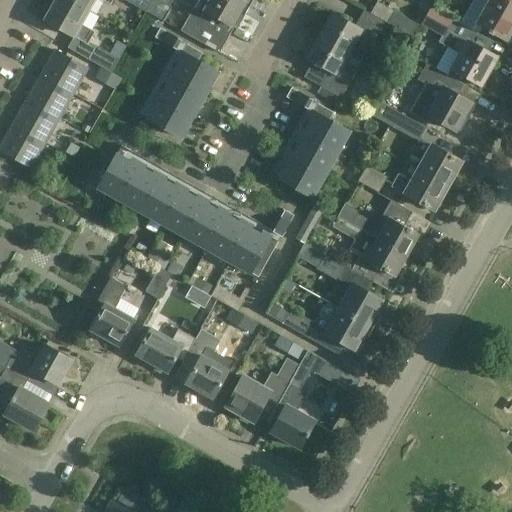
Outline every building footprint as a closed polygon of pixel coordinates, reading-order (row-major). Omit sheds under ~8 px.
[(81,24),(88,11),(69,0),(55,0),(44,21),(73,37),(74,38),(74,36),(88,44),(94,32),(81,24)] [(69,0),(88,11),(94,0),(100,0),(110,5),(113,0),(69,0)] [(152,0),(125,0),(146,11),(152,0)] [(152,0),(146,11),(148,12),(150,13),(158,18),(164,21),(172,8),(170,7),(173,0),(152,0)] [(197,0),(188,18),(180,31),(220,53),(235,26),(233,25),(241,12),(245,15),(250,6),(238,0),(197,0)] [(511,0),(473,0),(461,23),(477,33),(481,25),(506,39),(511,28),(511,0)] [(370,14),(383,21),(412,36),(419,24),(377,2),(370,14)] [(431,6),(421,23),(441,35),(438,41),(459,53),(450,67),(480,85),(496,57),(471,43),(477,33),(461,23),(451,18),(431,6)] [(383,21),(370,14),(363,10),(354,26),(332,13),(319,36),(347,51),(353,40),(368,48),(383,21)] [(176,46),(164,68),(205,92),(218,70),(198,59),(202,52),(160,27),(156,35),(176,46)] [(340,62),(347,51),(319,36),(306,58),(329,71),(320,86),(339,97),(355,70),(340,62)] [(97,46),(89,59),(112,71),(119,58),(111,53),(97,46)] [(55,51),(41,76),(73,94),(87,69),(55,51)] [(452,78),(425,63),(416,79),(439,92),(427,114),(454,130),(462,117),(467,120),(482,94),(452,78)] [(205,92),(164,68),(151,90),(193,114),(205,92)] [(73,94),(41,76),(27,101),(59,119),(73,94)] [(292,129),(335,153),(347,131),(327,119),(331,111),(289,87),(285,95),(305,107),(292,129)] [(193,114),(151,90),(139,112),(180,136),(193,114)] [(13,125),(45,144),(59,119),(27,101),(13,125)] [(423,125),(379,101),(371,115),(415,139),(423,125)] [(45,144),(13,125),(0,147),(0,151),(31,169),(45,144)] [(322,174),(335,153),(292,129),(280,150),(322,174)] [(203,146),(225,155),(230,142),(208,134),(203,146)] [(417,168),(446,185),(460,160),(418,136),(411,149),(424,156),(417,168)] [(260,180),(277,154),(257,140),(239,166),(260,180)] [(98,185),(121,198),(144,157),(121,144),(98,185)] [(322,174),(280,150),(267,172),(310,196),(322,174)] [(143,211),(167,170),(144,157),(121,198),(143,211)] [(388,177),(367,165),(358,181),(379,192),(388,177)] [(446,185),(417,168),(411,180),(397,173),(390,185),(432,209),(446,185)] [(167,170),(143,211),(166,224),(189,182),(167,170)] [(188,236),(212,195),(189,182),(166,224),(188,236)] [(211,249),(234,208),(212,195),(188,236),(211,249)] [(360,228),(406,255),(418,234),(404,226),(412,212),(391,200),(383,215),(386,217),(381,227),(346,207),(339,219),(358,230),(360,228)] [(234,208),(211,249),(233,262),(257,221),(234,208)] [(257,221),(233,262),(256,275),(291,214),(284,210),(272,230),(257,221)] [(352,270),(372,282),(380,267),(395,276),(406,255),(360,228),(358,230),(348,249),(359,256),(352,270)] [(153,247),(147,258),(166,270),(173,258),(171,257),(175,249),(161,241),(156,249),(153,247)] [(325,255),(304,244),(297,256),(318,268),(325,255)] [(325,255),(318,268),(349,286),(337,307),(337,308),(372,328),(373,327),(372,326),(377,317),(376,313),(375,312),(381,301),(367,292),(372,282),(352,270),(343,265),(325,255)] [(172,275),(160,268),(146,291),(158,298),(172,275)] [(127,286),(112,277),(98,301),(105,304),(91,329),(120,346),(134,321),(114,309),(127,286)] [(192,285),(185,297),(204,308),(211,296),(210,296),(193,286),(192,285)] [(214,288),(210,296),(211,296),(232,308),(238,312),(244,302),(244,301),(218,286),(216,285),(214,288)] [(337,308),(337,307),(328,302),(327,304),(325,306),(323,307),(321,309),(320,312),(320,314),(320,317),(318,319),(313,324),(294,314),(287,327),(325,348),(326,347),(348,360),(361,338),(362,339),(365,338),(370,329),(371,330),(372,328),(337,308)] [(258,323),(232,308),(226,318),(252,333),(258,323)] [(183,361),(195,339),(177,329),(171,340),(151,328),(136,354),(167,372),(175,357),(183,361)] [(195,339),(183,361),(194,368),(186,382),(212,397),(228,370),(209,359),(221,340),(208,332),(201,328),(195,339)] [(307,350),(280,335),(275,345),(301,360),(307,350)] [(0,363),(53,395),(53,394),(54,395),(65,377),(63,376),(72,359),(45,344),(33,366),(14,355),(16,350),(0,340),(0,363)] [(308,350),(300,364),(335,384),(343,371),(343,370),(308,350)] [(0,375),(0,405),(7,409),(4,414),(34,430),(49,404),(48,403),(53,395),(5,367),(0,375)] [(268,422),(290,383),(276,375),(268,390),(243,376),(226,406),(253,421),(256,416),(268,422)] [(274,426),(271,431),(300,447),(315,421),(295,410),(297,407),(306,392),(290,383),(271,415),(278,419),(274,426)] [(128,511),(112,502),(106,511),(128,511)]
